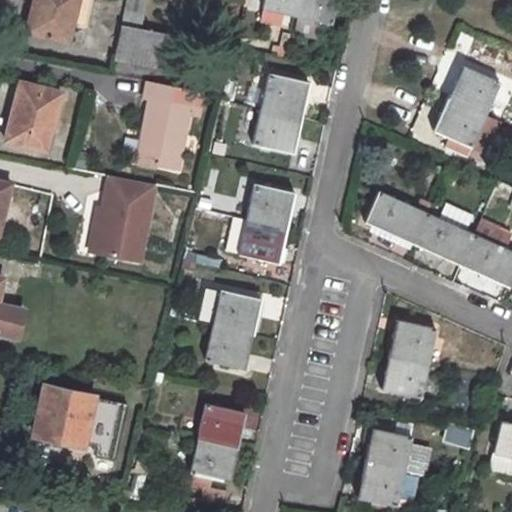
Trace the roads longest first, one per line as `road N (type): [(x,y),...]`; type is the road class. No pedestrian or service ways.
road 1 (residential): [(249,511),(312,243)]
road 2 (residential): [(312,243),(370,0)]
road 3 (residential): [(511,336),(312,243)]
